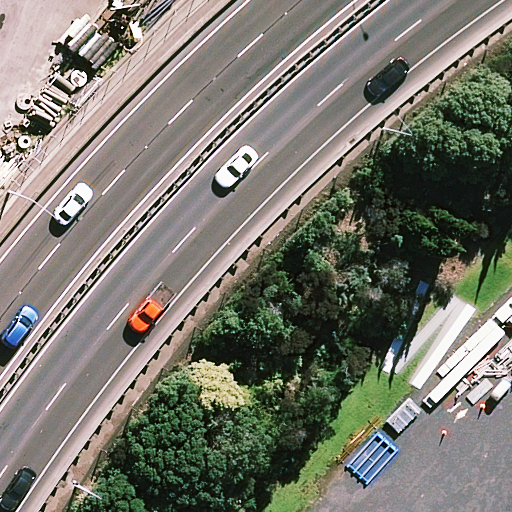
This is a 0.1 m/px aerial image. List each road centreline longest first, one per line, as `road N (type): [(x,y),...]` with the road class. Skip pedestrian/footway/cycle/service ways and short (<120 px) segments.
road 1 (trunk): [(464,0),(297,135),(154,286),(0,502)]
road 2 (trunk): [(0,344),(107,204),(239,71),(324,0)]
